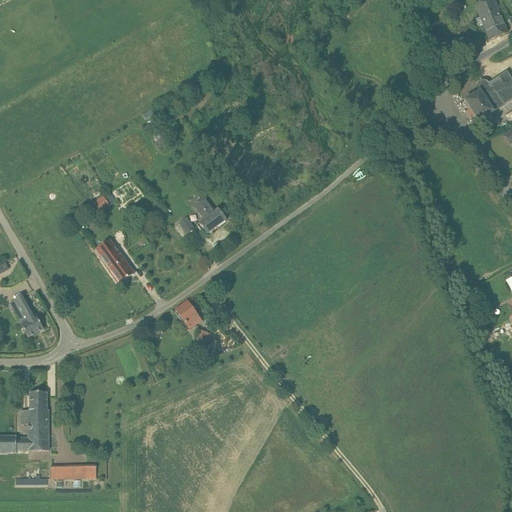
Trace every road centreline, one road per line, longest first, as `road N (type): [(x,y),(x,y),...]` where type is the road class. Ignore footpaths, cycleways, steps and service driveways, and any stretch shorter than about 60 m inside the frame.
road 1 (residential): [(384,511),(197,283)]
road 2 (unclassified): [(197,283),(371,151)]
road 3 (unclassified): [(71,350),(0,216)]
road 4 (unclassified): [(71,350),(197,283)]
road 5 (residential): [(511,203),(440,90)]
